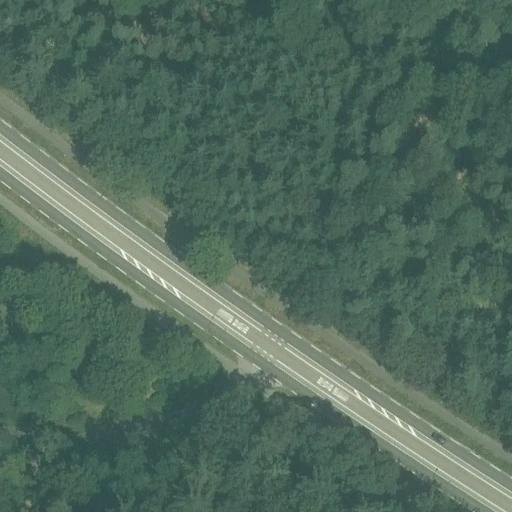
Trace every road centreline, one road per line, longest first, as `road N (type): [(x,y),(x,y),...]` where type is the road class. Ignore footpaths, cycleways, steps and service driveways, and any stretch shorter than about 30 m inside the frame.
road 1 (primary): [(511,486),(199,275),(0,125)]
road 2 (primary): [(0,173),(482,511)]
road 3 (track): [(511,329),(24,0)]
